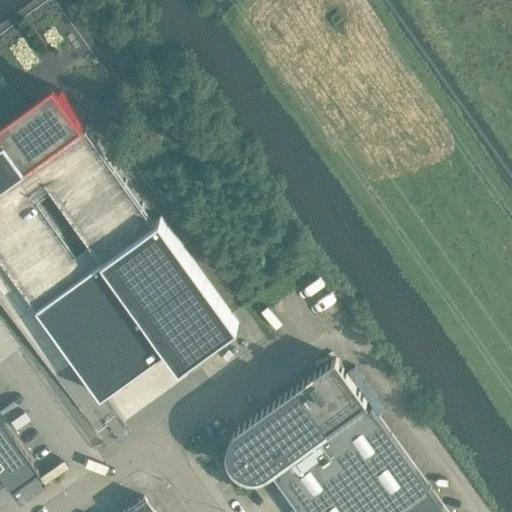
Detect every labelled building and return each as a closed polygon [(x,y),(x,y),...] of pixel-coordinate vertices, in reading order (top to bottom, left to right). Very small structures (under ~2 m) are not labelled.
[(0,180),(83,121),(84,120),(62,89),(0,133),(0,180)] [(157,113),(147,120),(160,139),(170,132),(157,113)] [(37,303),(49,320),(101,393),(167,346),(180,364),(238,322),(160,214),(155,218),(154,217),(152,218),(142,204),(143,203),(142,201),(141,202),(125,180),(127,179),(125,178),(124,179),(114,165),(115,164),(114,162),(113,163),(97,141),(98,140),(97,139),(96,140),(86,126),(87,125),(86,123),(85,124),(83,121),(0,180),(0,249),(9,262),(8,263),(9,264),(1,270),(17,292),(25,286),(26,288),(27,287),(37,301),(36,302),(37,303)] [(179,130),(176,133),(184,144),(188,142),(179,130)] [(28,335),(49,320),(37,303),(16,318),(28,335)] [(305,511),(392,511),(430,485),(372,405),(369,407),(364,401),(367,398),(336,355),(238,427),(235,430),(233,432),(231,436),(230,438),(228,443),(228,446),(228,450),(229,453),(230,453),(232,457),(228,459),(235,469),(238,465),(242,468),(241,470),(243,471),(247,473),(250,473),(255,474),(257,473),(262,472),(264,472),(269,469),(273,467),(305,511)] [(0,484),(4,490),(32,470),(0,426),(0,484)] [(449,511),(430,485),(392,511),(449,511)] [(155,511),(143,495),(122,510),(122,511),(155,511)]
